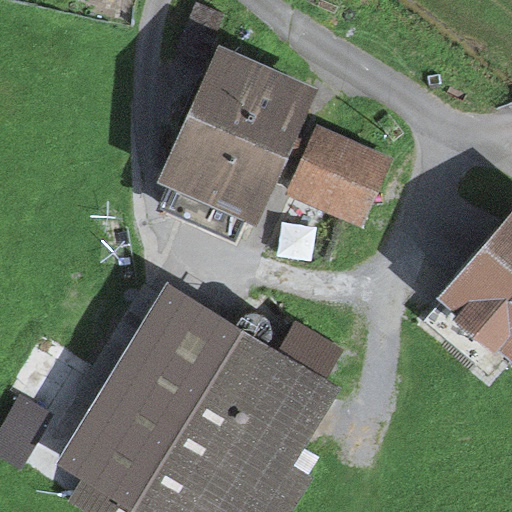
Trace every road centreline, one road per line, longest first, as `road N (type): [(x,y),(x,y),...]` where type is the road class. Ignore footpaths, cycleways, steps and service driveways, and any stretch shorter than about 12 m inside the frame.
road 1 (unclassified): [(473,136),(398,264),(375,287),(352,290),(177,245),(151,221),(141,149),(158,0)]
road 2 (unclassified): [(265,0),(473,136)]
